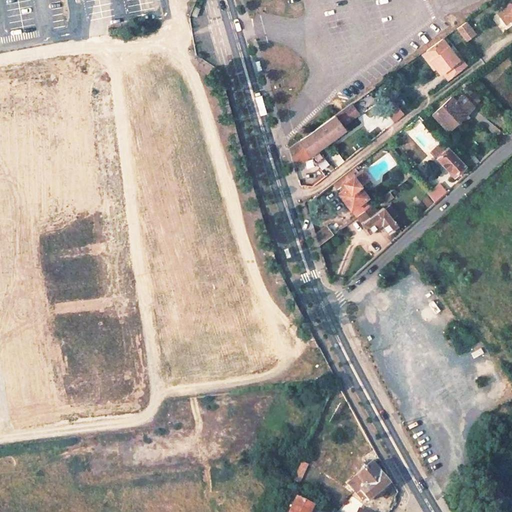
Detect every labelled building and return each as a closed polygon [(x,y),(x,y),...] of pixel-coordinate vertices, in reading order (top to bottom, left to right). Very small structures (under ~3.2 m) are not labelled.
[(511,1),(497,14),(505,24),(511,17),(511,1)] [(455,24),(464,36),(473,30),(465,18),(455,24)] [(442,71),(449,79),(467,66),(458,54),(456,56),(441,34),(421,49),(439,73),(442,71)] [(447,131),(474,108),(464,97),(457,103),(451,97),(432,113),(447,131)] [(289,149),(295,167),(346,129),(344,124),(363,109),(355,100),(328,120),(289,149)] [(381,107),(383,110),(368,119),(364,113),(358,116),(366,129),(376,123),(380,129),(403,116),(394,100),(381,107)] [(235,125),(226,125),(227,142),(236,141),(235,125)] [(451,177),(464,165),(443,141),(430,152),(451,177)] [(339,192),(351,209),(367,196),(358,184),(367,178),(360,169),(356,172),(352,166),(332,181),(336,187),(344,182),(347,186),(339,192)] [(405,179),(412,174),(407,169),(400,174),(405,179)] [(430,200),(445,194),(440,183),(426,189),(430,200)] [(384,204),(393,197),(387,190),(378,197),(384,204)] [(7,211),(15,210),(14,200),(6,202),(7,211)] [(387,233),(397,226),(388,215),(391,212),(387,208),(384,210),(381,205),(375,209),(372,204),(355,218),(367,234),(380,223),(387,233)] [(319,246),(334,235),(327,225),(315,234),(319,246)] [(291,480),(297,483),(306,463),(300,460),(291,480)] [(349,483),(367,501),(386,482),(369,464),(349,483)] [(287,511),(309,511),(313,505),(295,496),(287,511)]
